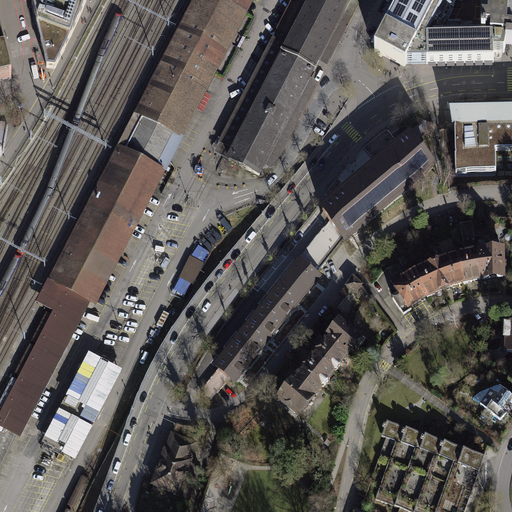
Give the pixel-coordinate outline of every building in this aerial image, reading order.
[(30,0),(46,68),(55,69),(71,38),(84,7),(86,0),(30,0)] [(196,0),(116,148),(165,172),(253,1),(250,0),(196,0)] [(299,0),(274,48),(316,70),(319,62),(351,0),(299,0)] [(351,0),(319,62),(328,67),(362,0),(351,0)] [(401,0),(375,51),(405,67),(407,64),(424,30),(431,33),(447,0),(401,0)] [(491,28),(490,35),(511,36),(511,0),(483,0),(481,27),(491,28)] [(511,36),(490,35),(439,37),(431,33),(424,30),(407,64),(494,62),(494,53),(505,53),(506,45),(511,44),(511,36)] [(0,82),(10,80),(4,53),(0,36),(0,82)] [(316,70),(274,48),(223,146),(229,149),(224,159),(260,178),(265,167),(311,80),(316,70)] [(311,80),(265,167),(270,170),(275,168),(319,84),(311,80)] [(511,158),(511,113),(456,115),(458,178),(498,177),(497,159),(511,158)] [(433,128),(432,123),(423,122),(398,142),(402,148),(406,145),(411,141),(413,144),(433,128)] [(330,222),(344,239),(345,240),(433,168),(413,144),(411,141),(406,145),(402,148),(323,214),(330,222)] [(165,172),(116,148),(36,303),(51,311),(53,312),(0,413),(0,428),(19,438),(89,305),(93,308),(164,173),(165,172)] [(317,210),(255,284),(269,296),(299,259),(330,222),(323,214),(317,210)] [(330,222),(299,259),(317,273),(344,239),(330,222)] [(509,222),(492,222),(492,236),(509,237),(509,222)] [(448,231),(431,236),(435,249),(452,244),(448,231)] [(490,251),(478,253),(481,280),(492,278),(503,278),(503,251),(500,251),(500,247),(493,247),(493,251),(490,251)] [(468,254),(459,257),(465,283),(474,281),(481,280),(478,253),(468,254)] [(440,262),(434,265),(443,289),(454,286),(465,283),(459,257),(446,260),(440,262)] [(317,273),(299,259),(259,309),(213,367),(218,371),(227,379),(235,385),(249,368),(267,345),(283,325),(298,305),(316,283),(321,276),(317,273)] [(424,269),(415,273),(428,297),(435,293),(443,289),(434,265),(424,269)] [(409,276),(393,286),(399,296),(393,300),(404,315),(411,310),(410,307),(422,300),(428,297),(415,273),(409,276)] [(351,280),(345,288),(356,297),(363,288),(351,280)] [(351,353),(363,338),(339,319),(327,334),(351,353)] [(508,356),(511,355),(511,324),(502,324),(501,340),(508,340),(508,356)] [(338,369),(351,353),(327,334),(314,350),(338,369)] [(326,384),(338,369),(314,350),(301,365),(326,384)] [(300,416),(326,384),(301,365),(275,397),(300,416)] [(227,379),(218,371),(202,391),(211,398),(227,379)] [(474,400),(506,425),(511,416),(511,395),(511,397),(499,388),(492,390),(484,392),(474,400)] [(382,439),(388,441),(416,450),(420,452),(426,436),(388,423),(382,439)] [(154,484),(179,494),(191,461),(186,459),(192,442),(172,434),(154,484)] [(436,457),(439,459),(445,443),(426,436),(420,452),(436,457)] [(394,511),(416,450),(388,441),(363,511),(394,511)] [(454,464),(458,465),(463,449),(445,443),(439,459),(454,464)] [(458,465),(480,473),(485,457),(463,449),(458,465)] [(420,452),(416,450),(394,511),(416,511),(436,457),(420,452)] [(439,459),(436,457),(416,511),(437,511),(454,464),(439,459)] [(458,465),(454,464),(437,511),(465,511),(480,473),(458,465)]
